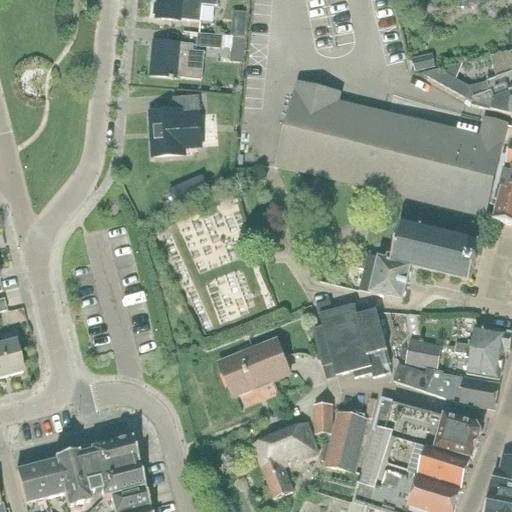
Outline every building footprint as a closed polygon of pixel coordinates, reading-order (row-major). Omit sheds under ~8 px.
[(159,0),(160,1),(160,6),(156,6),(155,16),(159,17),(159,20),(181,22),(203,24),(205,7),(220,8),(220,0),(159,0)] [(424,2),(412,3),(413,15),(425,14),(424,2)] [(222,51),(223,38),(198,36),(197,49),(222,51)] [(243,65),(246,40),(233,39),(231,64),(243,65)] [(193,47),(187,46),(156,43),(152,77),(182,80),(202,82),(205,54),(193,53),(193,47)] [(469,89),(458,82),(439,72),(433,73),(425,75),(424,76),(473,104),(472,108),(509,118),(511,117),(511,53),(493,58),(498,81),(487,84),(469,89)] [(434,68),(432,56),(413,61),(416,73),(434,68)] [(480,139),(388,117),(296,94),(278,167),(485,217),(508,126),(485,120),(480,139)] [(176,100),(176,112),(148,114),(151,161),(155,161),(155,159),(186,157),(186,153),(204,152),(200,99),(176,100)] [(418,109),(415,119),(467,132),(470,123),(418,109)] [(493,222),(511,226),(511,172),(506,173),(493,222)] [(202,178),(184,186),(190,201),(209,193),(202,178)] [(470,284),(480,245),(402,225),(394,258),(392,264),(412,269),(470,284)] [(390,227),(370,233),(374,245),(394,240),(390,227)] [(392,264),(394,258),(385,256),(383,260),(369,257),(360,293),(403,304),(412,269),(392,264)] [(391,367),(388,353),(389,352),(379,313),(359,318),(356,307),(322,317),(325,328),(313,331),(322,369),(335,366),(338,379),(355,374),(356,381),(365,378),(366,380),(375,378),(375,380),(387,377),(385,368),(391,367)] [(511,352),(511,334),(507,333),(478,328),(476,343),(472,343),(471,347),(459,345),(457,354),(469,356),(468,360),(472,361),(469,376),(502,382),(504,373),(507,358),(508,359),(509,354),(511,354),(511,352)] [(405,367),(426,372),(438,374),(443,348),(410,342),(405,367)] [(0,347),(0,376),(1,381),(25,374),(17,343),(0,347)] [(291,377),(285,362),(277,343),(221,365),(235,399),(291,377)] [(426,372),(426,375),(400,367),(395,384),(428,395),(445,400),(461,405),(496,411),(500,386),(466,380),(443,377),(443,375),(438,374),(426,372)] [(478,425),(384,400),(383,399),(375,431),(379,432),(363,484),(358,483),(351,507),(355,508),(349,507),(348,511),(362,511),(363,510),(370,511),(450,511),(458,489),(457,485),(456,481),(457,478),(457,474),(459,471),(461,468),(463,465),(466,463),(478,425)] [(334,409),(318,409),(318,436),(334,436),(334,409)] [(322,463),(328,465),(327,469),(356,475),(368,422),(340,416),(335,438),(327,437),(322,463)] [(276,502),(295,495),(286,471),(320,457),(308,426),(255,447),(276,502)] [(110,498),(144,489),(131,440),(89,451),(90,454),(79,457),(78,454),(60,458),(61,461),(56,462),(65,497),(64,497),(67,510),(91,504),(89,497),(101,494),(102,501),(110,499),(110,498)] [(511,459),(503,457),(500,473),(495,473),(492,489),(511,493),(511,459)] [(45,502),(64,497),(65,497),(56,462),(36,467),(45,502)] [(25,507),(45,502),(36,467),(16,472),(25,507)] [(113,511),(135,511),(149,509),(144,489),(110,498),(110,499),(113,511)] [(511,511),(511,494),(492,490),(490,490),(485,511),(511,511)]
